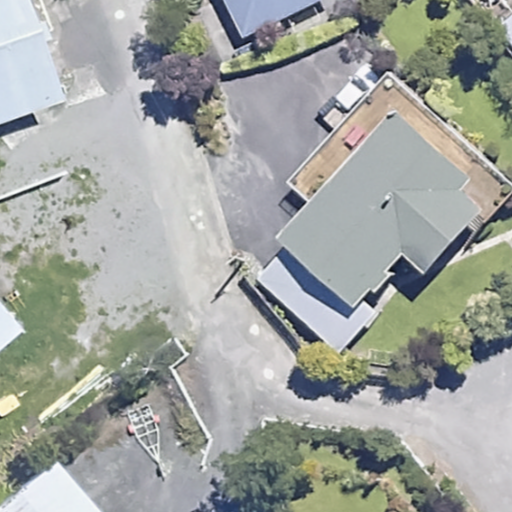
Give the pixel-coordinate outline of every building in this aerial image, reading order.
[(0,0),(0,117),(54,99),(19,0),(0,0)] [(232,0),(250,36),(322,0),(232,0)] [(511,17),(503,25),(511,37),(511,17)] [(511,179),(511,176),(395,70),(250,228),(280,255),(261,276),(344,352),(382,311),(370,300),(403,264),(421,280),(511,179)] [(0,342),(18,328),(0,306),(0,342)] [(0,511),(93,511),(48,461),(0,503),(0,511)]
